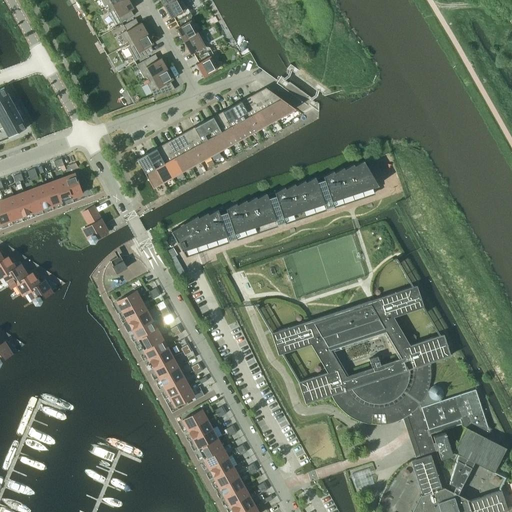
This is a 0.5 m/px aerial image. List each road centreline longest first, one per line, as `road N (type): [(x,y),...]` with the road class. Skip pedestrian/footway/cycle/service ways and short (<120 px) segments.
road 1 (residential): [(292,511),(83,135)]
road 2 (residential): [(83,135),(197,94)]
